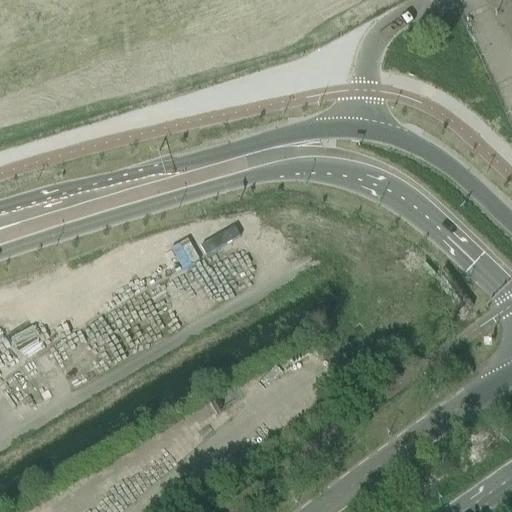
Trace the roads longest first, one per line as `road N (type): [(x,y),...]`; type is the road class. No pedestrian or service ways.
road 1 (unclassified): [(0,251),(221,186),(310,170),(352,174),(393,192),(511,297)]
road 2 (unclassified): [(511,222),(447,165),(392,136),(356,128),(285,136),(0,220)]
road 3 (trunk): [(511,382),(329,511)]
